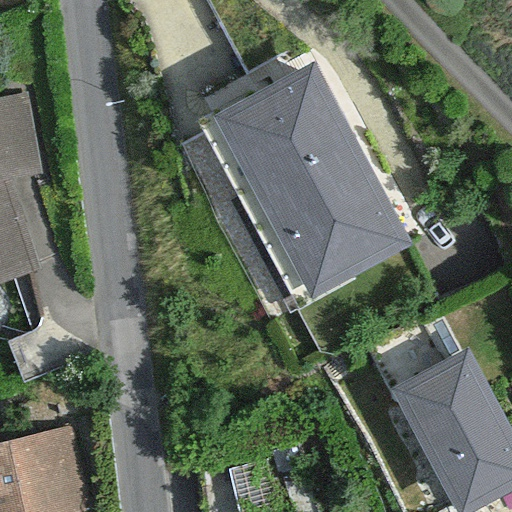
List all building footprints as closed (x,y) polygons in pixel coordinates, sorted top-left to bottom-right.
[(420,241),(327,53),(198,116),(291,304),(420,241)] [(52,83),(0,87),(0,263),(48,246),(18,163),(60,159),(52,83)] [(511,486),(511,366),(489,323),(395,372),(466,510),(511,486)] [(14,340),(26,375),(63,362),(50,327),(14,340)] [(80,411),(0,428),(0,511),(34,511),(33,507),(98,494),(80,411)]
